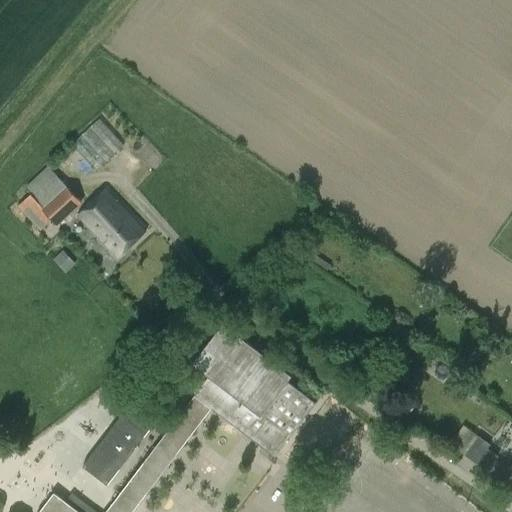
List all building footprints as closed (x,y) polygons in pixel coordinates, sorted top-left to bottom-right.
[(92,168),(122,147),(101,117),(71,139),(92,168)] [(65,188),(44,207),(32,194),(18,206),(41,231),(52,221),(55,219),(59,223),(59,224),(82,202),(67,185),(65,188)] [(77,216),(115,258),(147,230),(109,187),(77,216)] [(131,511),(215,402),(263,439),(279,451),(316,403),(315,402),(288,381),(292,376),(226,325),(196,365),(210,376),(199,390),(164,437),(119,496),(106,511),(79,511),(55,493),(40,511),(131,511)] [(74,464),(102,484),(148,422),(120,402),(74,464)] [(450,446),(464,453),(474,431),(460,424),(450,446)] [(496,478),(504,467),(495,460),(498,456),(487,448),(490,444),(478,436),(464,455),(496,478)]
